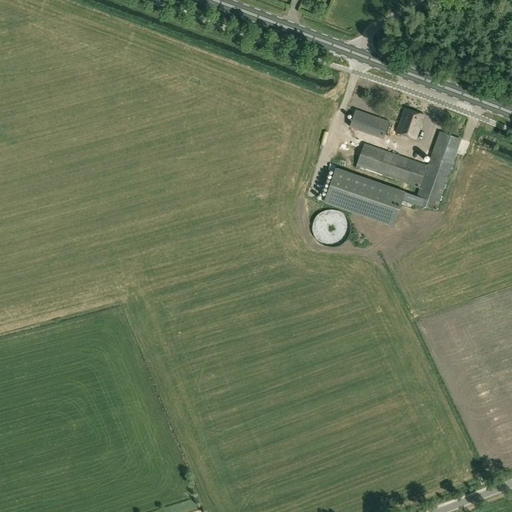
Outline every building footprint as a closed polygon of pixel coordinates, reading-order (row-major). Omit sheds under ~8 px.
[(404,108),(395,132),(415,139),(423,114),(404,108)] [(390,121),(355,110),(349,127),(383,139),(390,121)] [(439,132),(427,165),(419,189),(414,203),(436,211),(461,139),(439,132)] [(460,152),(470,155),(474,143),(465,140),(460,152)] [(419,189),(427,165),(364,143),(356,166),(413,185),(413,187),(419,189)] [(393,227),(405,192),(335,168),(323,203),(393,227)]
